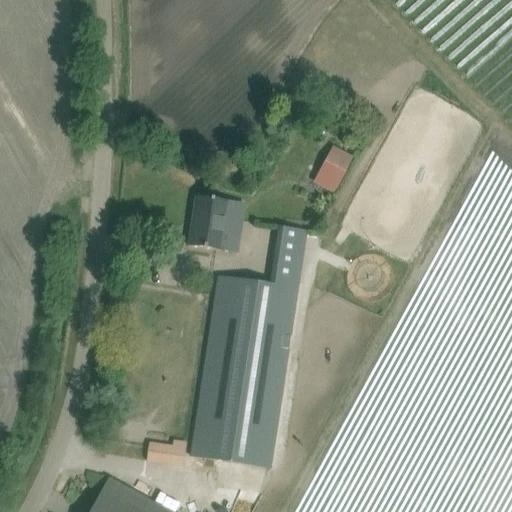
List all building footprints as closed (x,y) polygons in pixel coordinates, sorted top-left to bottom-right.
[(340,152),(322,189),(344,200),(362,163),(340,152)] [(229,203),(195,198),(192,219),(195,220),(193,229),(191,229),(188,247),(222,252),(232,253),(235,236),(224,234),(229,203)] [(190,457),(271,469),(305,232),(281,228),(273,286),(218,278),(190,457)] [(324,259),(324,239),(314,239),(314,259),(324,259)] [(168,511),(109,479),(90,511),(168,511)]
